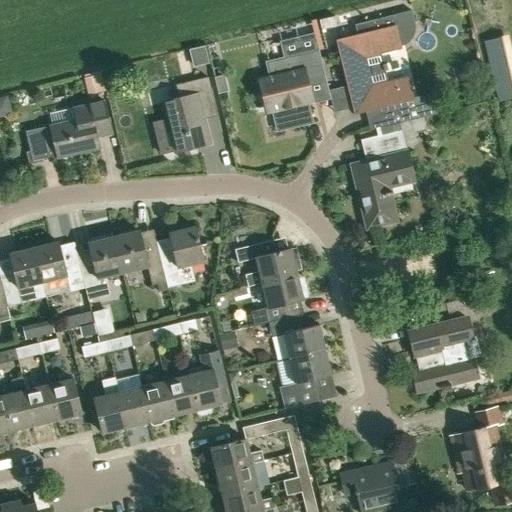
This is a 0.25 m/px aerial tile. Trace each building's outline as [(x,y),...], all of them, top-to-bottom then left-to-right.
[(355,24),(357,34),(337,39),(354,113),(371,109),(376,128),(422,117),(437,113),(436,108),(435,105),(434,104),(433,102),(431,100),(430,99),(428,98),(426,97),(425,97),(423,96),(413,98),(407,76),(371,85),(364,56),(400,47),(400,46),(402,45),(405,44),(407,42),(409,40),(410,39),(412,37),(413,35),(414,33),(414,31),(415,28),(415,25),(414,22),(412,10),(355,24)] [(511,53),(508,34),(485,39),(499,100),(511,97),(511,53)] [(204,46),(189,50),(192,63),(208,60),(204,46)] [(307,102),(311,101),(307,83),(326,79),(319,50),(267,62),(270,77),(263,79),(271,110),(272,110),(277,130),(312,122),(307,102)] [(105,90),(101,74),(84,78),(88,94),(105,90)] [(168,118),(152,122),(160,154),(175,150),(209,142),(204,119),(203,115),(217,111),(209,76),(173,85),(176,99),(164,102),(168,118)] [(215,78),(219,93),(227,91),(224,76),(215,78)] [(30,150),(26,151),(29,164),(43,161),(42,158),(53,156),(52,153),(56,152),(57,157),(63,156),(99,147),(95,132),(111,129),(104,100),(72,107),(73,108),(49,114),(52,126),(46,128),(46,126),(26,130),(30,150)] [(389,188),(415,182),(406,146),(402,130),(378,136),(383,156),(350,164),(366,229),(397,221),(389,188)] [(159,251),(166,280),(167,287),(195,280),(191,264),(203,261),(194,226),(169,232),(173,248),(159,251)] [(139,231),(113,237),(122,273),(147,267),(151,284),(166,280),(159,251),(158,249),(144,252),(139,231)] [(94,265),(80,268),(85,287),(88,300),(110,294),(105,277),(122,273),(113,237),(88,243),(94,265)] [(37,242),(34,247),(45,293),(69,288),(70,290),(85,287),(80,268),(79,261),(64,265),(58,241),(52,243),(48,239),(37,242)] [(267,241),(236,249),(239,262),(256,257),(259,270),(244,274),(247,285),(297,273),(295,262),(299,261),(296,247),(291,249),(291,248),(270,253),(267,241)] [(45,293),(34,247),(8,253),(14,277),(1,281),(3,287),(7,305),(22,302),(22,299),(45,293)] [(297,273),(247,285),(248,286),(262,282),(268,307),(251,311),(254,325),(268,321),(286,318),(282,303),(303,298),(297,273)] [(0,319),(10,317),(7,305),(3,287),(0,287),(0,319)] [(462,300),(446,303),(447,310),(448,312),(464,309),(462,300)] [(96,310),(95,333),(111,333),(112,311),(96,310)] [(86,325),(93,323),(91,311),(83,313),(86,325)] [(286,318),(268,321),(272,336),(283,333),(289,357),(325,348),(319,324),(302,328),(299,315),(286,318)] [(195,318),(176,323),(178,334),(197,329),(195,318)] [(467,318),(409,332),(413,351),(419,349),(423,369),(412,372),(417,391),(477,377),(473,357),(463,359),(458,340),(472,337),(467,318)] [(220,323),(223,333),(230,331),(227,321),(220,323)] [(51,323),(42,325),(44,333),(53,330),(51,323)] [(173,335),(171,324),(152,328),(155,340),(173,335)] [(150,341),(147,330),(129,334),(131,345),(150,341)] [(234,331),(220,334),(224,350),(238,347),(234,331)] [(127,346),(124,335),(105,340),(108,351),(127,346)] [(39,342),(41,352),(60,348),(58,338),(39,342)] [(102,352),(100,341),(82,346),(84,356),(102,352)] [(36,354),(34,343),(15,348),(18,358),(36,354)] [(325,348),(289,357),(295,383),(280,386),(285,408),(319,399),(314,379),(332,374),(325,348)] [(0,362),(13,359),(10,349),(0,351),(0,362)] [(217,351),(199,355),(202,365),(187,369),(188,374),(197,409),(198,412),(201,413),(208,411),(210,409),(209,406),(221,403),(220,401),(229,399),(217,351)] [(229,373),(227,373),(230,383),(231,383),(235,382),(239,376),(237,371),(229,373)] [(188,374),(165,380),(173,415),(197,409),(188,374)] [(10,379),(14,392),(1,395),(10,430),(34,424),(25,389),(21,376),(10,379)] [(101,381),(105,395),(94,397),(102,432),(126,426),(118,391),(114,377),(101,381)] [(72,378),(49,384),(57,418),(81,413),(72,378)] [(162,423),(164,420),(163,417),(173,415),(165,380),(141,386),(150,421),(150,420),(151,423),(154,425),(162,423)] [(57,418),(49,384),(25,389),(34,424),(57,418)] [(126,426),(150,421),(141,386),(118,391),(126,426)] [(511,392),(511,390),(502,392),(504,400),(511,398),(511,392)] [(1,395),(0,395),(0,432),(10,430),(1,395)] [(499,406),(473,412),(477,430),(450,436),(456,464),(462,463),(468,489),(490,484),(495,504),(511,500),(511,483),(511,478),(507,479),(494,426),(503,424),(499,406)] [(294,415),(267,421),(270,433),(287,429),(291,447),(301,444),(294,415)] [(247,439),(211,447),(217,471),(252,462),(263,460),(261,451),(250,453),(247,439)] [(297,471),(307,468),(302,450),(292,452),(297,471)] [(376,464),(367,466),(340,472),(345,495),(357,493),(361,511),(372,511),(401,505),(391,461),(376,464)] [(252,462),(217,471),(223,494),(258,486),(252,462)] [(302,494),(312,492),(308,474),(298,476),(302,494)] [(252,511),(264,509),(275,507),(272,497),(261,500),(258,486),(223,494),(226,511),(252,511)] [(306,511),(317,511),(314,497),(304,500),(306,511)] [(12,511),(49,511),(49,507),(37,510),(35,502),(21,506),(20,499),(9,502),(12,511)] [(12,511),(9,502),(0,504),(0,506),(1,511),(0,510),(0,511),(12,511)]
